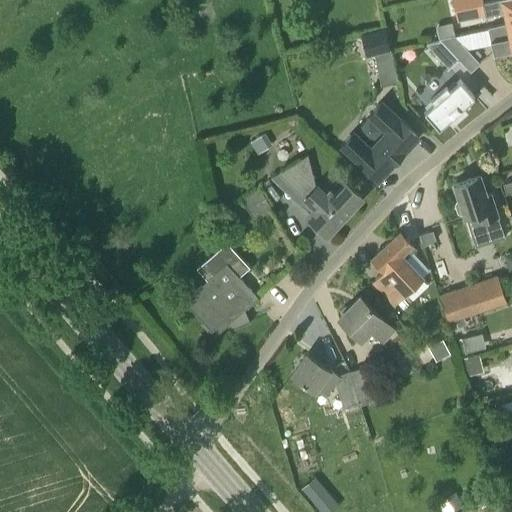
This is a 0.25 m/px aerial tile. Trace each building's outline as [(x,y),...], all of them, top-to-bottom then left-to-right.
[(507,24),(511,23),(511,0),(490,0),(483,2),(483,0),(453,0),(458,21),(505,11),(507,24)] [(511,23),(507,24),(488,28),(494,55),(511,50),(511,23)] [(369,53),(390,49),(386,31),(365,35),(369,53)] [(441,41),(459,60),(470,72),(480,63),(454,36),(439,39),(441,41)] [(447,71),(459,60),(441,41),(426,44),(448,68),(446,70),(447,71)] [(381,86),(398,82),(391,49),(374,53),(381,86)] [(474,97),(460,81),(450,90),(446,86),(431,99),(435,103),(425,112),(439,128),(449,119),(453,123),(468,110),(464,106),(474,97)] [(379,140),(399,158),(419,136),(382,102),(370,115),(387,131),(379,140)] [(399,158),(379,140),(371,149),(354,132),(342,146),(378,179),(399,158)] [(265,133),(254,139),(262,151),(272,145),(265,133)] [(315,185),(307,156),(277,174),(315,209),(311,214),(321,223),(317,227),(326,236),(363,196),(341,176),(339,178),(344,182),(335,191),(331,186),(327,191),(318,182),(315,185)] [(486,195),(480,175),(454,183),(459,199),(457,200),(455,204),(458,212),(462,214),(464,213),(472,240),(488,235),(491,243),(504,238),(489,194),(486,195)] [(246,188),(254,183),(250,177),(242,182),(246,188)] [(254,216),(270,204),(259,186),(238,197),(254,216)] [(423,245),(436,240),(433,231),(420,235),(423,245)] [(393,305),(422,278),(405,259),(416,249),(412,245),(400,232),(372,258),(385,271),(372,282),(393,305)] [(245,323),(240,314),(258,298),(239,277),(249,268),(227,242),(196,268),(207,281),(184,301),(215,336),(229,323),(233,328),(232,329),(233,330),(251,322),(251,320),(245,323)] [(449,322),(506,303),(496,277),(441,296),(449,322)] [(394,329),(360,295),(348,307),(345,306),(340,311),(342,314),(339,317),(362,339),(371,329),(383,340),(394,329)] [(471,349),(486,345),(482,333),(468,337),(471,349)] [(442,338),(426,347),(434,363),(451,354),(442,338)] [(360,402),(350,371),(338,375),(307,353),(292,374),(315,390),(316,389),(326,396),(336,382),(345,407),(360,402)] [(461,358),(464,371),(477,367),(474,355),(461,358)] [(350,371),(360,402),(361,404),(374,400),(362,367),(350,371)] [(511,463),(511,447),(507,446),(503,461),(511,463)] [(320,473),(304,484),(323,511),(329,511),(341,504),(320,473)] [(450,511),(463,505),(456,491),(437,501),(442,511),(450,511)]
